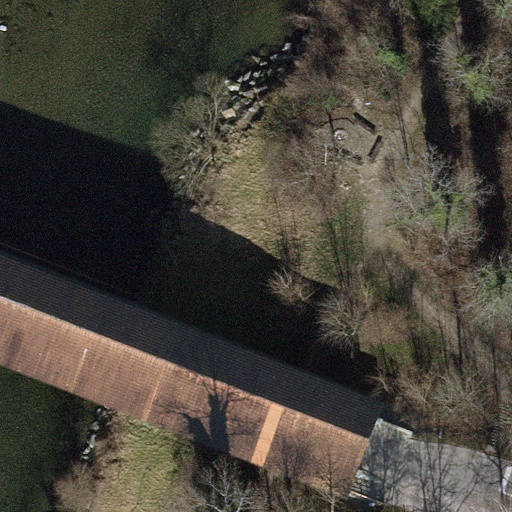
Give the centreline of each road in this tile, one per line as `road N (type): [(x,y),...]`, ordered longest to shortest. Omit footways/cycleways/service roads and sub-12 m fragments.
road 1 (tertiary): [(0,314),(372,457),(511,497)]
road 2 (track): [(511,372),(474,347),(380,250)]
